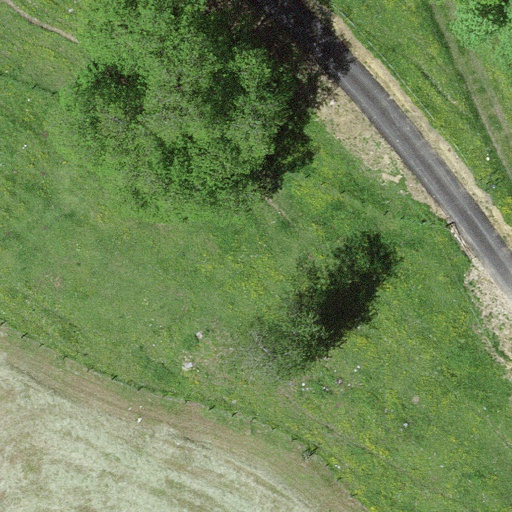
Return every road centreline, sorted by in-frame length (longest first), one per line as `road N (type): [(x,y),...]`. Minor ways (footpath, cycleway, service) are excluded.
road 1 (track): [(259,0),(323,45),(511,278)]
road 2 (track): [(437,0),(511,170)]
